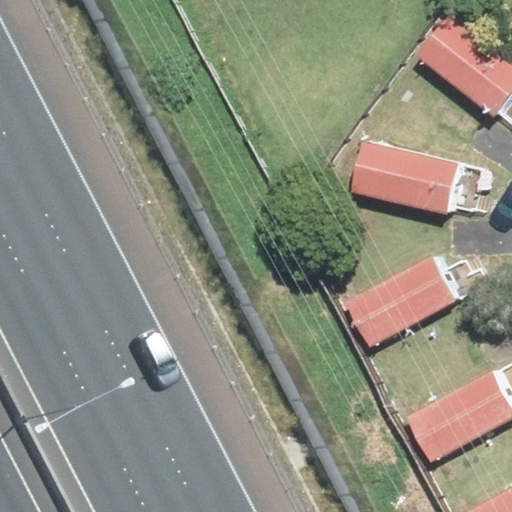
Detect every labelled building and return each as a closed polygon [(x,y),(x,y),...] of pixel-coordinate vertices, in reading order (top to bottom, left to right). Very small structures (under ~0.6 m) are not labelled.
[(511,64),(447,14),(415,56),(495,117),(511,95),(511,64)] [(362,142),(350,191),(445,214),(457,164),(362,142)] [(359,292),(388,346),(487,293),(458,240),(359,292)] [(511,365),(425,412),(449,456),(511,422),(511,365)] [(511,511),(511,482),(475,502),(480,511),(511,511)]
